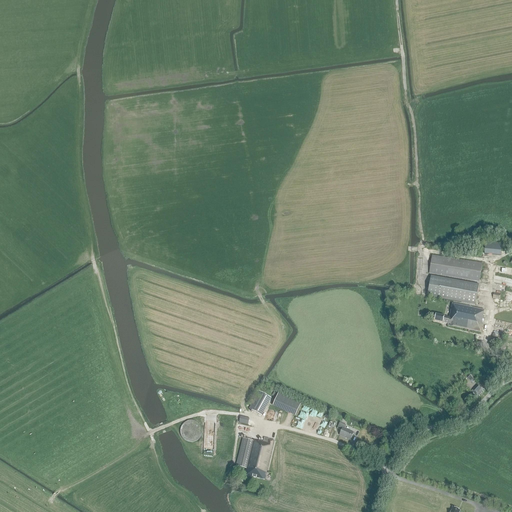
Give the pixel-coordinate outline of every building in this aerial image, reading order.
[(485,243),(484,254),(501,255),(502,245),(485,243)] [(479,282),(482,264),(432,256),(429,273),(479,282)] [(475,305),(478,285),(431,276),(427,297),(475,305)] [(480,335),(484,316),(483,316),(484,310),(452,304),(449,317),(435,315),(434,321),(448,324),(447,325),(477,332),(476,334),(480,335)] [(473,383),(477,379),(471,374),(467,378),(473,383)] [(477,397),(484,389),(478,384),(471,392),(473,393),(471,396),(474,399),(477,397)] [(262,416),(272,398),(261,392),(251,409),(262,416)] [(301,403),(278,393),(273,406),(295,416),(301,403)] [(248,425),(250,419),(241,417),(239,423),(248,425)] [(192,420),(191,420),(189,420),(189,421),(188,421),(187,421),(186,421),(185,422),(184,423),(183,423),(183,424),(182,424),(182,425),(181,426),(181,427),(181,428),(180,428),(180,429),(180,430),(180,431),(180,432),(180,433),(180,434),(181,435),(181,436),(181,437),(182,437),(182,438),(183,439),(184,439),(184,440),(185,440),(185,441),(186,441),(187,442),(188,442),(189,442),(190,442),(191,442),(192,442),(193,442),(194,442),(195,442),(196,441),(197,440),(198,440),(198,439),(199,439),(200,438),(200,437),(201,436),(201,435),(202,434),(202,433),(202,432),(202,431),(202,430),(202,429),(201,428),(201,427),(201,426),(200,425),(199,424),(198,423),(197,422),(196,422),(195,421),(194,421),(192,420)] [(350,441),(354,433),(345,428),(346,425),(340,422),(337,428),(341,430),(339,436),(350,441)] [(273,445),(274,442),(269,441),(269,439),(264,437),(263,442),(259,441),(258,443),(243,439),(236,466),(246,469),(244,475),(264,481),(274,445),(273,445)]
